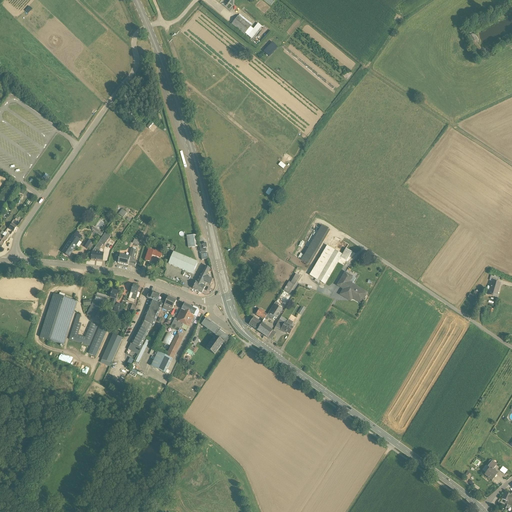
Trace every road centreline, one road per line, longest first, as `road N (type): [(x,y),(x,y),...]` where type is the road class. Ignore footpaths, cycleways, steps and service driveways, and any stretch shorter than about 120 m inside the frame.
road 1 (primary): [(480,508),(250,337)]
road 2 (residential): [(15,261),(21,228),(132,72),(134,39),(148,26)]
road 3 (secondary): [(207,301),(127,274),(15,261)]
road 4 (primary): [(203,191),(148,26)]
road 5 (track): [(360,246),(451,125)]
road 6 (track): [(157,409),(243,468),(260,511)]
